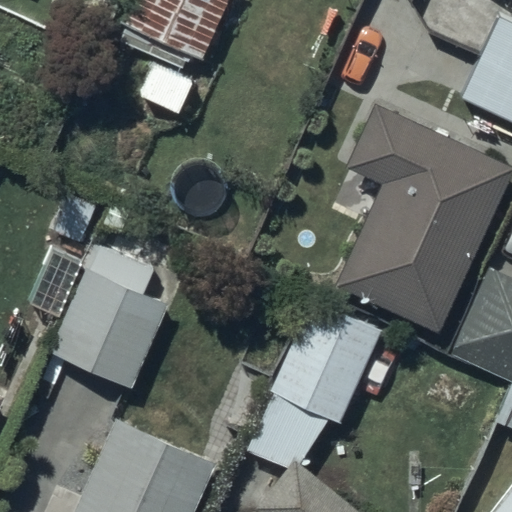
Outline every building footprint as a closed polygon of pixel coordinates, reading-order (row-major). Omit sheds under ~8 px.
[(252,0),(129,0),(115,31),(179,59),(185,44),(200,50),(221,2),(247,13),(252,0)] [(511,11),(495,4),(459,84),(511,106),(511,11)] [(511,157),(511,152),(375,89),(344,155),(380,171),(334,270),(437,318),(511,157)] [(138,253),(96,233),(47,340),(127,376),(166,289),(129,272),(138,253)] [(511,264),(487,253),(447,340),(511,369),(511,264)] [(380,318),(311,286),(269,377),(338,409),(380,318)] [(182,511),(212,448),(113,403),(63,511),(182,511)] [(380,511),(293,443),(253,493),(277,511),(380,511)] [(511,511),(511,471),(480,511),(511,511)]
